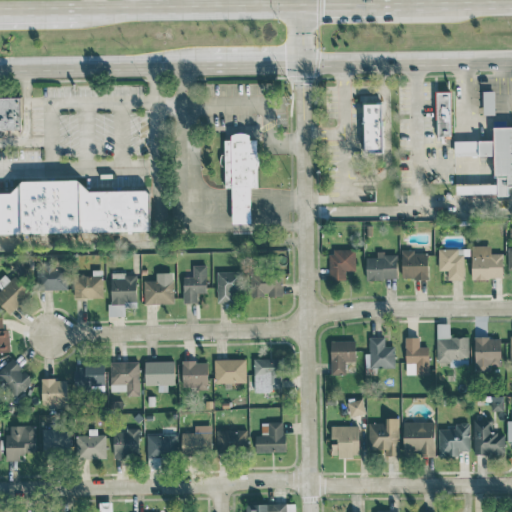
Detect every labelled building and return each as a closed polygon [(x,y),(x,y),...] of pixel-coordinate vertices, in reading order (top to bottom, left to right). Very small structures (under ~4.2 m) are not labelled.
[(450,90),(435,90),(437,136),(452,135),(450,90)] [(495,114),(494,90),(483,91),(483,114),(495,114)] [(0,129),(21,129),(21,97),(0,97),(0,129)] [(363,103),(365,153),(384,152),(382,102),(363,103)] [(455,155),(495,155),(495,196),(507,196),(507,186),(511,186),(511,125),(493,126),(493,140),(454,140),(455,155)] [(251,223),(250,187),(258,187),(257,139),(249,139),(249,133),(231,133),(231,140),(224,140),(225,188),(231,188),(232,223),(251,223)] [(0,233),(149,232),(149,189),(89,190),(77,179),(24,179),(11,193),(0,192),(0,233)] [(496,184),(455,185),(456,194),(496,193),(496,184)] [(472,279),(503,278),(503,253),(491,253),(491,245),(471,245),(472,279)] [(439,270),(447,270),(448,279),(464,279),(464,255),(457,255),(457,248),(438,249),(439,270)] [(329,279),(346,279),(346,270),(356,270),(355,249),(329,250),(329,279)] [(428,278),(428,251),(402,251),(402,279),(428,278)] [(366,279),(397,279),(397,252),(376,253),(377,257),(366,257),(366,279)] [(67,289),(67,267),(55,267),(55,262),(36,262),(37,290),(67,289)] [(183,303),(198,302),(197,293),(207,293),(206,264),(192,265),(192,276),(183,276),(183,303)] [(0,278),(0,287),(1,289),(0,289),(0,303),(9,313),(30,294),(8,271),(0,278)] [(216,305),(236,305),(236,294),(242,294),(242,271),(217,271),(216,305)] [(144,304),(174,303),(173,272),(156,272),(156,280),(144,280),(144,304)] [(251,296),(283,296),(282,272),(250,273),(251,296)] [(125,315),(125,305),(137,304),(136,273),(110,273),(110,315),(125,315)] [(103,297),(103,275),(74,276),(74,297),(103,297)] [(469,336),(449,336),(449,323),(437,323),(436,363),(468,364),(469,336)] [(369,336),(369,353),(365,353),(365,368),(395,367),(395,345),(385,346),(385,336),(369,336)] [(429,346),(419,346),(419,336),(405,337),(405,363),(415,363),(415,374),(430,374),(429,346)] [(500,336),(474,337),(475,370),(501,369),(500,336)] [(355,340),(330,340),(331,374),(345,374),(345,361),(356,361),(355,340)] [(33,380),(13,357),(0,369),(0,379),(15,396),(33,380)] [(281,357),(254,358),(255,391),(282,390),(281,357)] [(246,382),(246,358),(214,359),(215,383),(246,382)] [(139,361),(110,362),(111,391),(127,391),(127,395),(140,395),(139,361)] [(176,384),(175,361),(145,361),(145,385),(176,384)] [(208,389),(208,361),(182,361),(183,389),(208,389)] [(105,364),(76,366),(77,386),(106,384),(105,364)] [(67,378),(41,379),(42,405),(68,405),(67,378)] [(503,410),(503,396),(491,396),(491,410),(503,410)] [(365,413),(363,399),(348,401),(349,415),(365,413)] [(399,417),(386,418),(386,422),(368,422),(369,449),(385,449),(386,456),(399,455),(399,417)] [(493,420),(474,419),(473,455),(504,455),(505,433),(493,433),(493,420)] [(255,452),(285,451),(284,421),(261,422),(262,434),(255,434),(255,452)] [(403,422),(404,455),(435,454),(434,421),(403,422)] [(438,429),(439,456),(459,456),(458,450),(470,450),(469,422),(455,422),(455,428),(438,429)] [(36,453),(35,424),(7,425),(7,460),(20,460),(20,453),(36,453)] [(182,454),(211,453),(211,424),(195,425),(195,432),(181,432),(182,454)] [(216,425),(217,451),(248,450),(247,429),(236,429),(236,425),(216,425)] [(331,425),(331,441),(331,456),(360,456),(359,425),(331,425)] [(43,453),(70,452),(70,428),(42,428),(43,453)] [(106,458),(106,434),(98,434),(98,428),(89,428),(89,435),(76,435),(76,458),(106,458)] [(139,428),(113,429),(114,457),(140,456),(139,428)] [(147,435),(147,457),(176,457),(176,434),(147,435)] [(246,511),(295,511),(295,502),(246,504),(246,511)]
